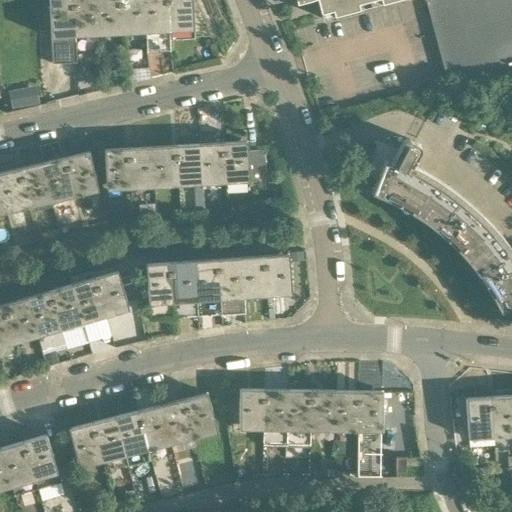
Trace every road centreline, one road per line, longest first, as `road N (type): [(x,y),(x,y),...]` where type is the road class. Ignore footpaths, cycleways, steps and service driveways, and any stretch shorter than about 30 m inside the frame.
road 1 (residential): [(0,404),(115,370),(243,346),(330,340)]
road 2 (residential): [(0,136),(274,67)]
road 3 (residential): [(330,340),(317,194),(274,67)]
road 4 (residential): [(459,511),(432,423),(432,343)]
